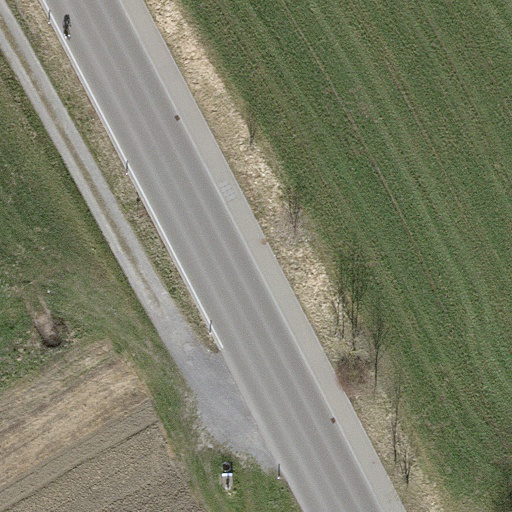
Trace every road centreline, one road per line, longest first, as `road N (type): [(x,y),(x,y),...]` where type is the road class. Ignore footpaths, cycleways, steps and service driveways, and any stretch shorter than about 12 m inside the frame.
road 1 (secondary): [(80,0),(346,511)]
road 2 (track): [(0,19),(196,371),(294,411)]
